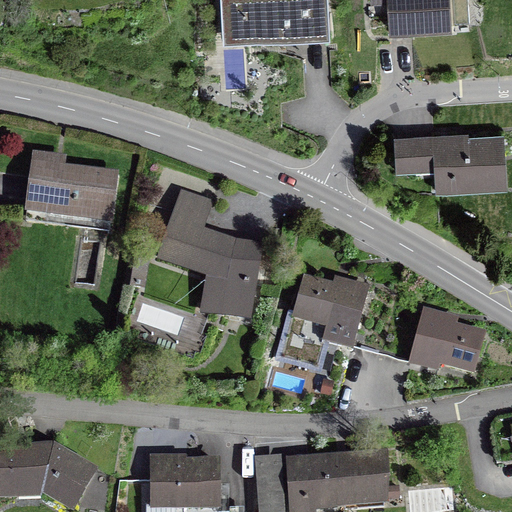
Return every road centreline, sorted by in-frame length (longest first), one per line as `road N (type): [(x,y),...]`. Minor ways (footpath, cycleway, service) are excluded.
road 1 (residential): [(0,397),(260,425),(348,423),(511,397)]
road 2 (tertiary): [(317,198),(130,126),(0,94)]
road 3 (residential): [(317,198),(351,133),(379,107),(416,95),(511,88)]
road 4 (tertiary): [(511,310),(317,198)]
